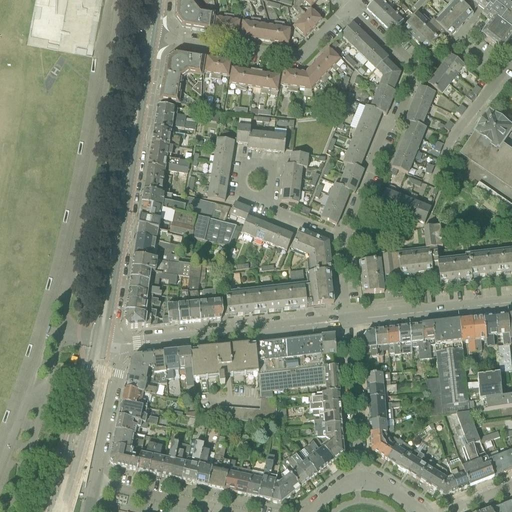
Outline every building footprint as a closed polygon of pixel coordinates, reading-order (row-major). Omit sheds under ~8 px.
[(207,8),(210,5),(211,9),(215,9),(213,0),(202,0),(201,1),(207,8)] [(295,12),(299,8),(305,3),(310,8),(317,0),(300,0),(298,2),(292,8),(295,12)] [(376,0),(367,10),(373,16),(388,0),(387,0),(382,0),(381,2),(378,0),(376,0)] [(373,16),(379,22),(391,10),(387,7),(391,3),(388,0),(373,16)] [(472,14),(472,13),(478,6),(485,11),(482,15),(490,22),(481,35),(501,50),(511,36),(511,0),(457,0),(458,0),(457,0),(456,0),(435,22),(433,21),(430,24),(429,25),(417,14),(402,30),(426,52),(440,37),(444,42),(449,37),(450,38),(473,15),(472,14)] [(176,9),(176,18),(196,4),(177,1),(176,5),(175,5),(175,8),(176,9)] [(413,7),(416,11),(421,6),(417,3),(413,7)] [(197,30),(199,31),(202,11),(196,4),(176,18),(176,20),(178,21),(179,20),(182,24),(182,26),(182,28),(184,28),(192,30),(193,31),(196,31),(197,30)] [(301,18),(313,30),(322,21),(310,9),(305,14),(299,8),(295,12),(301,18)] [(379,22),(385,28),(401,12),(398,9),(394,13),(391,10),(379,22)] [(202,11),(199,31),(200,31),(201,32),(204,33),(205,32),(211,33),(214,13),(202,11)] [(401,12),(385,28),(391,34),(403,22),(400,19),(403,15),(401,12)] [(214,34),(226,36),(229,15),(224,14),(223,19),(216,17),(214,34)] [(229,15),(226,36),(238,38),(240,21),(233,20),(234,16),(229,15)] [(305,38),(313,30),(301,18),(293,27),(305,38)] [(240,38),(253,40),(256,19),(251,19),(250,23),(243,22),(240,38)] [(253,40),(265,42),(267,25),(260,24),(261,20),(256,19),(253,40)] [(265,42),(276,44),(280,23),(274,22),(274,26),(267,25),(265,42)] [(276,44),(288,46),(291,29),(284,28),(284,24),(280,23),(276,44)] [(341,37),(350,45),(362,33),(353,24),(341,37)] [(352,47),(358,54),(370,41),(362,33),(350,45),(352,47)] [(358,54),(367,63),(379,50),(370,41),(358,54)] [(320,58),(332,70),(335,73),(338,69),(336,66),(341,61),(329,49),(320,58)] [(375,71),(386,61),(388,59),(379,50),(367,63),(375,71)] [(190,76),(191,73),(193,57),(189,56),(189,55),(186,54),(185,56),(177,54),(175,55),(174,57),(175,58),(171,61),(186,78),(190,76)] [(193,57),(191,73),(201,75),(204,59),(198,58),(197,56),(194,56),(193,57)] [(443,66),(456,76),(464,66),(450,56),(443,66)] [(211,79),(216,80),(219,60),(207,58),(204,74),(211,75),(211,79)] [(327,75),(332,70),(320,58),(312,67),(327,81),(330,77),(327,75)] [(183,81),(186,78),(171,61),(169,60),(167,60),(166,61),(165,70),(183,81)] [(219,60),(216,80),(220,81),(221,77),(229,78),(231,62),(219,60)] [(382,78),(400,74),(386,61),(375,71),(382,78)] [(449,85),(456,76),(443,66),(435,75),(449,85)] [(323,84),(327,81),(312,67),(305,74),(311,91),(320,82),(323,84)] [(229,89),(241,91),(244,71),(232,69),(229,89)] [(162,89),(178,91),(181,92),(183,81),(165,70),(164,71),(163,74),(164,75),(164,78),(162,79),(162,82),(163,83),(162,89)] [(288,92),(292,92),(296,72),(284,70),(281,87),(288,88),(288,92)] [(247,88),(254,89),(256,73),(244,71),(241,91),(246,92),(247,88)] [(298,89),(311,91),(305,74),(296,72),(292,92),(297,93),(298,89)] [(260,94),(266,95),(269,75),(256,73),(254,89),(261,90),(260,94)] [(379,86),(393,92),(400,74),(382,78),(379,86)] [(269,75),(266,95),(270,96),(270,92),(278,93),(280,77),(269,75)] [(441,95),(449,85),(435,75),(427,85),(441,95)] [(374,98),(390,105),(395,93),(393,92),(379,86),(374,98)] [(201,93),(195,87),(192,90),(201,97),(201,93)] [(414,99),(431,106),(435,95),(419,88),(414,99)] [(178,91),(162,89),(161,95),(160,96),(159,99),(160,100),(160,102),(176,104),(178,91)] [(472,103),(476,97),(479,94),(473,90),(471,93),(469,92),(465,98),(472,103)] [(370,109),(381,114),(386,116),(390,105),(374,98),(370,109)] [(410,111),(426,117),(431,106),(414,99),(410,111)] [(234,113),(239,113),(239,109),(232,108),(232,105),(226,105),(226,111),(234,112),(234,113)] [(156,119),(185,124),(186,119),(186,117),(174,115),(175,110),(158,107),(156,119)] [(361,118),(377,125),(381,114),(370,109),(365,107),(361,118)] [(409,124),(422,128),(426,117),(410,111),(405,122),(409,124)] [(511,191),(511,152),(503,146),(511,132),(511,127),(488,111),(473,134),(474,134),(459,156),(511,191)] [(240,126),(251,127),(251,118),(240,118),(240,126)] [(356,130),(373,137),(377,125),(361,118),(356,130)] [(172,128),(184,130),(185,124),(156,119),(154,130),(171,133),(172,128)] [(405,135),(422,141),(426,129),(422,128),(409,124),(405,135)] [(236,144),(248,145),(250,133),(251,128),(238,126),(236,144)] [(152,145),(173,148),(179,149),(180,139),(190,141),(191,136),(171,133),(154,130),(152,145)] [(352,141),(368,148),(373,137),(356,130),(352,141)] [(247,150),(260,151),(262,134),(250,133),(248,145),(247,150)] [(260,151),(272,152),(274,135),(262,134),(260,151)] [(274,135),(272,152),(284,154),(286,136),(274,135)] [(401,146),(417,152),(420,146),(425,148),(427,143),(422,141),(405,135),(401,146)] [(215,152),(232,155),(234,143),(217,140),(215,152)] [(347,152),(364,159),(368,148),(352,141),(347,152)] [(150,157),(167,160),(168,156),(172,156),(173,148),(152,145),(150,157)] [(396,157),(413,164),(417,152),(401,146),(396,157)] [(213,164),(230,167),(232,155),(215,152),(213,164)] [(347,166),(359,170),(364,159),(347,152),(343,164),(347,166)] [(290,166),(302,169),(307,169),(309,156),(291,155),(290,166)] [(148,169),(165,171),(187,175),(190,163),(167,160),(150,157),(148,169)] [(413,164),(396,157),(392,169),(394,169),(398,171),(408,175),(413,164)] [(211,176),(228,178),(230,167),(213,164),(211,176)] [(284,178),(301,180),(302,169),(290,166),(285,166),(284,178)] [(343,176),(359,183),(364,171),(359,170),(347,166),(343,176)] [(146,180),(164,183),(165,171),(148,169),(146,180)] [(209,187),(226,190),(228,178),(211,176),(209,187)] [(338,187),(350,193),(355,195),(359,183),(343,176),(338,187)] [(283,190),(300,192),(301,180),(284,178),(283,190)] [(144,192),(169,196),(170,190),(162,189),(164,183),(146,180),(144,192)] [(494,201),(499,194),(480,182),(475,189),(494,201)] [(330,197),(346,204),(350,193),(338,187),(335,185),(333,190),(330,189),(327,196),(330,197)] [(226,190),(209,187),(207,200),(224,203),(226,190)] [(300,192),(283,190),(281,203),(299,204),(300,192)] [(379,207),(390,211),(397,195),(385,191),(379,207)] [(142,205),(183,215),(186,207),(171,203),(172,196),(169,196),(144,192),(142,205)] [(390,211),(401,216),(408,199),(397,195),(390,211)] [(325,208),(341,215),(346,204),(330,197),(328,203),(325,201),(322,207),(325,208)] [(401,216),(413,220),(419,204),(408,199),(401,216)] [(246,223),(248,218),(251,210),(235,204),(230,216),(246,223)] [(419,204),(413,220),(424,225),(431,209),(419,204)] [(224,207),(216,205),(214,212),(221,213),(218,223),(224,224),(230,209),(224,207)] [(341,215),(325,208),(321,220),(337,226),(341,215)] [(228,248),(233,235),(140,218),(139,227),(154,230),(156,222),(170,225),(168,233),(182,238),(228,248)] [(241,234),(252,239),(259,222),(248,218),(246,223),(243,229),(241,234)] [(252,239),(263,243),(269,227),(259,222),(252,239)] [(180,248),(182,238),(168,233),(154,230),(139,227),(137,238),(180,248)] [(263,243),(273,247),(280,231),(269,227),(263,243)] [(438,270),(438,263),(437,261),(438,261),(437,249),(442,248),(440,227),(423,229),(426,252),(430,252),(432,270),(438,270)] [(332,273),(330,255),(329,242),(317,237),(308,233),(300,230),(292,250),(290,249),(289,252),(299,255),(307,259),(308,272),(306,272),(306,275),(307,285),(293,286),(276,288),(259,290),(242,292),(231,293),(231,296),(226,296),(226,301),(228,315),(228,318),(245,316),(262,314),(279,312),(296,310),(307,309),(307,307),(312,307),(333,304),(331,285),(330,273),(332,273)] [(280,231),(273,247),(286,253),(293,236),(280,231)] [(157,242),(137,238),(135,249),(155,252),(157,242)] [(135,249),(135,254),(154,257),(153,261),(155,262),(157,262),(178,265),(180,248),(157,242),(155,252),(135,249)] [(432,273),(432,270),(430,252),(426,252),(382,257),(385,278),(432,273)] [(471,279),(511,274),(511,253),(468,258),(468,260),(438,263),(438,270),(439,285),(472,281),(471,279)] [(162,275),(181,277),(189,278),(191,266),(178,265),(157,262),(155,262),(153,261),(134,258),(132,270),(162,275)] [(359,264),(361,280),(363,296),(384,293),(380,261),(359,264)] [(191,266),(189,278),(188,290),(191,324),(200,323),(198,293),(199,285),(201,268),(191,266)] [(130,282),(160,286),(161,286),(162,282),(163,275),(132,271),(130,282)] [(291,282),(304,280),(302,272),(290,273),(291,282)] [(129,293),(153,297),(161,298),(162,294),(159,293),(160,291),(159,291),(160,286),(130,282),(129,293)] [(179,325),(191,324),(188,290),(184,293),(184,295),(181,295),(181,300),(178,300),(178,306),(179,325)] [(200,323),(211,322),(208,291),(203,292),(198,293),(200,323)] [(224,315),(228,315),(226,301),(216,302),(215,291),(208,291),(211,322),(221,321),(224,315)] [(127,304),(147,307),(159,309),(160,305),(158,304),(158,302),(152,301),(153,297),(129,293),(127,304)] [(126,314),(155,319),(156,313),(146,311),(147,307),(127,304),(126,314)] [(163,327),(179,325),(178,306),(167,307),(168,317),(162,318),(163,327)] [(158,319),(155,319),(126,314),(124,325),(129,330),(157,327),(158,319)] [(495,318),(497,338),(499,375),(511,373),(510,356),(509,347),(509,341),(507,317),(495,318)] [(493,338),(497,338),(495,318),(483,319),(486,343),(486,342),(487,349),(494,349),(493,338)] [(480,343),(486,343),(483,319),(471,321),(475,354),(482,354),(480,343)] [(469,355),(475,354),(471,321),(459,322),(461,343),(462,345),(468,344),(469,355)] [(451,344),(461,343),(459,322),(449,323),(451,344)] [(468,402),(468,398),(467,395),(467,390),(466,384),(462,345),(461,343),(451,344),(449,323),(432,325),(434,341),(435,347),(435,346),(439,380),(426,381),(426,382),(425,382),(430,418),(443,417),(456,415),(469,414),(468,402)] [(422,326),(425,361),(431,360),(429,342),(434,341),(432,325),(422,326)] [(419,361),(425,361),(422,326),(410,328),(412,349),(418,348),(419,361)] [(412,354),(412,349),(410,328),(399,329),(401,356),(412,354)] [(394,356),(401,356),(399,329),(387,330),(388,352),(388,355),(394,355),(394,356)] [(383,353),(388,352),(387,330),(375,331),(377,358),(378,365),(383,364),(382,357),(384,357),(383,353)] [(371,359),(377,358),(375,331),(368,332),(363,338),(364,349),(370,349),(371,359)] [(324,370),(337,369),(335,339),(333,337),(325,338),(325,337),(322,338),(324,370)] [(325,382),(324,370),(322,338),(320,338),(321,339),(307,341),(293,342),(277,344),(263,345),(263,344),(256,345),(259,374),(261,394),(283,391),(298,390),(312,388),(325,386),(325,382)] [(245,376),(259,374),(256,345),(242,347),(227,348),(212,350),(200,351),(189,352),(193,381),(204,380),(215,379),(219,379),(220,386),(225,385),(224,378),(230,377),(245,376)] [(194,388),(193,381),(189,352),(177,353),(179,377),(185,376),(186,389),(194,388)] [(180,381),(179,377),(177,353),(164,355),(166,382),(180,381)] [(166,382),(164,355),(152,356),(154,376),(159,376),(160,386),(167,386),(166,382)] [(154,376),(152,356),(136,357),(134,360),(131,362),(128,378),(152,384),(154,376)] [(379,375),(378,368),(367,369),(368,376),(379,375)] [(325,382),(338,381),(337,369),(324,370),(325,382)] [(367,388),(396,386),(396,383),(390,384),(389,374),(379,375),(368,376),(366,377),(367,388)] [(477,378),(477,383),(466,384),(467,390),(478,390),(500,387),(499,375),(477,378)] [(125,391),(149,396),(155,397),(158,385),(152,384),(128,378),(125,391)] [(326,394),(339,393),(338,381),(325,382),(325,386),(326,394)] [(368,400),(384,399),(388,399),(387,393),(397,393),(396,386),(367,388),(368,400)] [(467,395),(479,394),(479,401),(484,400),(502,398),(500,387),(478,390),(467,390),(467,395)] [(122,404),(143,409),(147,410),(149,396),(125,391),(122,404)] [(312,406),(340,404),(339,393),(326,394),(322,394),(322,395),(317,396),(317,400),(311,400),(312,406)] [(511,396),(502,398),(484,400),(485,411),(495,410),(503,409),(511,407),(511,396)] [(259,411),(258,423),(277,425),(275,399),(260,399),(259,411)] [(392,410),(399,408),(399,404),(391,404),(391,405),(385,405),(384,399),(368,400),(368,411),(392,410)] [(119,419),(152,426),(155,426),(155,422),(146,420),(147,417),(145,417),(145,416),(142,415),(143,409),(122,404),(119,419)] [(318,417),(341,415),(340,404),(312,406),(310,406),(310,413),(318,412),(318,417)] [(230,421),(230,408),(223,408),(222,421),(230,421)] [(230,408),(230,421),(237,422),(238,409),(230,408)] [(238,409),(237,422),(244,422),(245,409),(238,409)] [(245,409),(244,422),(251,423),(252,410),(245,409)] [(252,410),(251,423),(258,423),(259,411),(252,410)] [(369,423),(392,421),(392,410),(368,411),(369,423)] [(493,478),(485,456),(485,454),(477,457),(473,446),(480,443),(469,414),(456,415),(468,448),(481,484),(494,479),(493,478)] [(314,428),(341,426),(341,415),(318,417),(319,421),(313,422),(314,428)] [(116,431),(141,437),(142,430),(146,431),(146,429),(151,430),(152,426),(119,419),(116,431)] [(370,434),(386,434),(394,434),(394,428),(393,421),(392,421),(369,423),(370,434)] [(421,432),(425,436),(434,429),(432,425),(421,432)] [(331,439),(342,438),(341,426),(314,428),(315,434),(321,433),(321,438),(325,438),(331,439)] [(128,451),(141,454),(145,437),(141,437),(116,431),(113,448),(128,451)] [(496,440),(500,439),(498,433),(490,435),(492,441),(496,440)] [(394,439),(389,442),(386,436),(386,434),(370,434),(371,452),(386,461),(398,442),(394,439)] [(485,444),(492,441),(490,435),(483,438),(485,444)] [(207,487),(223,491),(229,463),(222,461),(226,446),(223,446),(225,439),(218,438),(212,466),(211,469),(207,487)] [(332,443),(343,450),(342,438),(331,439),(332,443)] [(138,472),(149,474),(155,446),(156,440),(148,439),(148,442),(149,442),(146,454),(147,454),(147,456),(141,454),(138,472)] [(182,482),(195,485),(202,451),(204,444),(196,443),(196,442),(191,441),(190,447),(182,482)] [(386,461),(397,468),(408,448),(398,442),(386,461)] [(160,477),(172,479),(179,444),(172,443),(169,459),(170,459),(170,461),(164,459),(160,477)] [(334,462),(324,450),(323,448),(320,451),(313,443),(308,447),(326,469),(334,462)] [(324,450),(334,462),(344,454),(343,450),(332,443),(324,450)] [(397,468),(407,474),(419,455),(427,447),(421,443),(415,452),(409,448),(409,449),(408,448),(397,468)] [(172,479),(182,482),(190,447),(179,444),(172,479)] [(149,474),(160,477),(164,459),(157,458),(158,456),(160,457),(162,448),(155,446),(149,474)] [(317,475),(326,469),(308,447),(304,451),(310,459),(306,462),(317,475)] [(470,488),(481,484),(468,448),(464,449),(470,466),(462,469),(470,488)] [(124,469),(138,472),(141,454),(128,451),(124,469)] [(195,485),(207,487),(211,469),(206,468),(209,452),(202,451),(195,485)] [(493,478),(504,474),(499,456),(497,452),(485,456),(493,478)] [(504,474),(511,470),(511,458),(510,452),(499,456),(504,474)] [(309,482),(317,475),(306,462),(300,454),(291,460),(309,482)] [(430,462),(423,458),(419,455),(407,474),(418,481),(430,462)] [(271,502),(275,484),(276,481),(268,480),(269,474),(271,473),(274,458),(267,456),(263,475),(258,499),(271,502)] [(300,489),(309,482),(291,460),(290,461),(288,459),(281,465),(287,473),(300,489)] [(470,488),(462,469),(458,459),(450,463),(448,459),(445,460),(448,467),(452,478),(458,493),(470,488)] [(223,491),(236,494),(240,470),(234,468),(235,463),(230,461),(229,463),(223,491)] [(418,481),(428,487),(440,467),(430,461),(430,462),(418,481)] [(428,487),(438,494),(447,480),(441,476),(445,471),(440,467),(428,487)] [(247,496),(252,473),(252,472),(250,471),(250,470),(247,469),(247,471),(240,470),(236,494),(247,496)] [(247,496),(258,499),(263,475),(252,473),(247,496)] [(284,480),(281,504),(285,501),(286,502),(291,498),(290,497),(295,493),(297,494),(299,491),(299,490),(300,489),(287,473),(282,477),(284,480)] [(445,498),(458,493),(452,478),(447,480),(438,494),(445,498)] [(271,502),(281,504),(284,480),(279,485),(275,484),(271,502)] [(504,511),(511,511),(511,502),(502,506),(504,511)]
